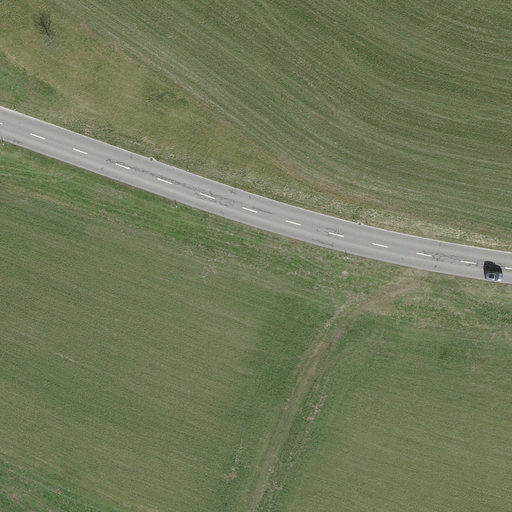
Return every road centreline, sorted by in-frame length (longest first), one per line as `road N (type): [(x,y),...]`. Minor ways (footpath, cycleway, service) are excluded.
road 1 (tertiary): [(0,121),(279,217),(434,259),(511,268)]
road 2 (track): [(434,259),(427,282),(360,310),(335,337),(255,511)]
